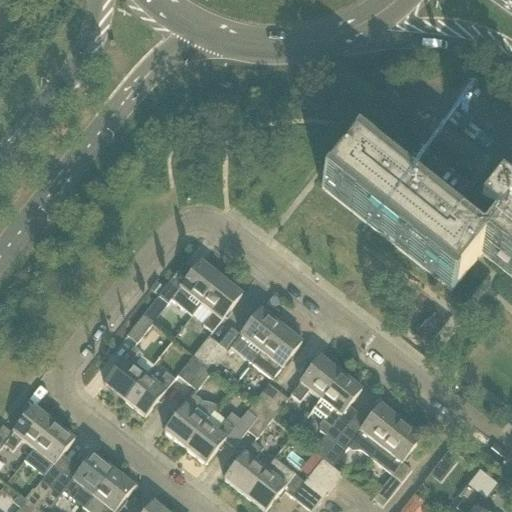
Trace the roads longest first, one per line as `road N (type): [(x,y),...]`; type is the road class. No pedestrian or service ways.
road 1 (residential): [(201,511),(70,408),(62,391),(65,363),(182,221),(223,228),(511,455)]
road 2 (secondary): [(0,258),(147,75),(212,33)]
road 3 (secondary): [(104,0),(76,70),(0,170)]
road 4 (secondary): [(337,35),(452,44),(511,65)]
road 5 (secondary): [(212,33),(286,46),(337,35)]
